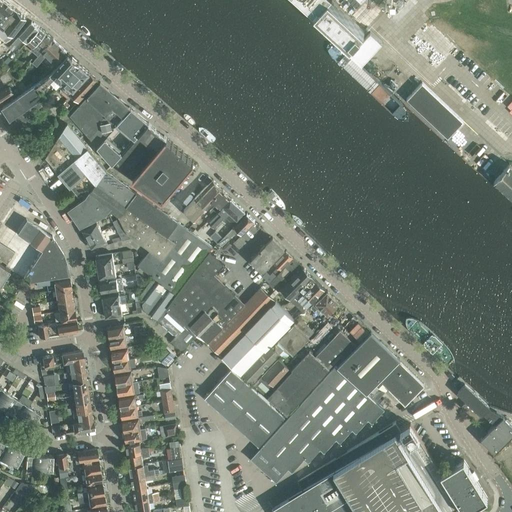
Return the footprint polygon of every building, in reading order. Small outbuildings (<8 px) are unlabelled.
[(4,0),(0,0),(0,23),(14,34),(27,17),(4,0)] [(302,0),(351,44),(364,29),(333,0),(351,0),(353,1),(354,0),(302,0)] [(29,39),(40,27),(32,21),(11,45),(15,49),(25,36),(29,39)] [(40,27),(29,39),(35,44),(32,47),(40,53),(53,39),(40,27)] [(362,63),(382,41),(371,30),(350,52),(362,63)] [(67,52),(54,39),(34,59),(37,61),(45,53),(55,63),(67,52)] [(449,55),(469,74),(477,65),(458,46),(449,55)] [(69,53),(51,73),(61,82),(79,63),(78,62),(69,54),(69,53)] [(89,72),(79,63),(61,82),(63,83),(64,82),(66,83),(63,87),(63,90),(69,96),(71,95),(90,73),(89,72)] [(0,75),(0,77),(4,83),(11,78),(7,71),(0,75)] [(61,82),(51,73),(49,74),(2,107),(8,115),(7,115),(7,116),(8,116),(17,131),(31,122),(26,115),(33,111),(31,109),(33,108),(31,104),(37,100),(39,105),(42,103),(39,99),(46,94),(58,86),(61,82)] [(90,73),(71,95),(78,101),(98,80),(90,73)] [(97,146),(131,108),(100,82),(70,115),(97,146)] [(448,137),(464,121),(422,82),(407,98),(448,137)] [(9,86),(0,91),(0,101),(13,93),(9,86)] [(46,94),(39,99),(42,103),(45,108),(52,104),(46,94)] [(131,108),(107,135),(125,150),(149,123),(131,108)] [(116,161),(133,176),(167,137),(149,123),(116,161)] [(93,187),(106,170),(67,124),(46,157),(79,196),(82,193),(92,185),(93,187)] [(97,146),(112,164),(125,150),(107,135),(97,146)] [(133,177),(162,197),(194,161),(167,138),(133,177)] [(509,164),(494,180),(494,181),(511,197),(511,166),(509,164)] [(112,211),(119,216),(136,192),(106,170),(93,187),(92,185),(82,193),(85,197),(89,195),(101,211),(97,214),(99,217),(106,214),(109,209),(112,211)] [(213,179),(195,198),(194,197),(184,210),(196,221),(214,203),(216,205),(210,211),(213,214),(230,197),(222,189),(223,189),(213,179)] [(132,237),(150,250),(162,259),(177,240),(169,234),(178,222),(136,191),(136,192),(119,216),(119,218),(113,221),(122,240),(132,237)] [(80,226),(99,217),(97,214),(101,211),(89,195),(85,197),(68,209),(80,226)] [(231,198),(208,221),(214,227),(226,217),(233,223),(245,210),(231,198)] [(26,280),(27,281),(69,274),(63,254),(54,238),(57,236),(53,230),(50,235),(12,209),(1,223),(15,233),(7,247),(16,253),(8,265),(6,267),(26,280)] [(247,213),(234,226),(223,238),(219,242),(222,246),(238,230),(242,234),(255,220),(247,213)] [(84,234),(86,238),(102,231),(97,221),(82,228),(84,233),(84,234)] [(162,259),(150,250),(138,265),(140,267),(138,270),(147,277),(150,274),(176,294),(212,246),(204,241),(178,222),(169,234),(177,240),(162,259)] [(102,231),(86,238),(88,243),(90,243),(92,248),(107,241),(102,231)] [(215,231),(210,236),(218,243),(219,242),(223,238),(215,231)] [(273,238),(251,260),(263,271),(284,249),(273,238)] [(0,259),(8,265),(16,253),(7,247),(0,242),(0,259)] [(228,242),(223,247),(226,250),(231,245),(228,242)] [(286,250),(274,263),(278,266),(273,271),(277,274),(293,257),(286,250)] [(210,251),(176,295),(167,307),(175,314),(214,274),(223,264),(210,251)] [(97,262),(98,267),(114,265),(112,253),(96,256),(96,257),(95,258),(96,261),(97,262)] [(277,274),(282,279),(298,262),(294,257),(277,274)] [(0,282),(1,283),(9,270),(0,263),(0,282)] [(114,265),(98,267),(99,272),(98,273),(99,277),(100,277),(100,279),(116,276),(114,265)] [(281,289),(292,299),(302,289),(300,288),(312,276),(303,267),(286,285),(285,285),(287,282),(283,278),(282,279),(278,275),(269,284),(273,288),(274,287),(279,291),(282,288),(281,289)] [(261,276),(266,280),(271,275),(266,271),(261,276)] [(175,314),(186,323),(224,283),(214,274),(175,314)] [(302,289),(292,299),(302,311),(313,301),(325,289),(312,276),(300,288),(302,289)] [(53,279),(55,290),(70,287),(71,287),(71,286),(71,285),(71,283),(70,282),(69,277),(53,279)] [(121,282),(122,281),(122,279),(120,277),(100,281),(101,286),(100,287),(101,291),(102,291),(102,293),(124,289),(123,283),(121,282)] [(186,323),(175,314),(167,307),(176,295),(153,277),(139,295),(145,300),(142,304),(143,308),(158,319),(176,336),(171,341),(182,351),(197,335),(186,324),(186,323)] [(186,323),(186,324),(196,333),(234,293),(224,283),(186,323)] [(55,290),(57,300),(72,298),(71,292),(72,291),(72,289),(71,288),(70,287),(55,290)] [(275,301),(261,287),(245,304),(207,342),(222,356),(275,301)] [(320,306),(328,314),(340,302),(327,290),(311,307),(315,311),(320,306)] [(104,304),(104,306),(120,303),(119,292),(103,294),(103,299),(103,300),(103,304),(104,304)] [(196,333),(207,342),(245,304),(234,293),(196,333)] [(57,305),(58,311),(74,309),(74,308),(75,306),(74,304),(73,303),(72,298),(57,300),(53,301),(54,306),(57,305)] [(276,300),(275,301),(222,356),(241,373),(288,325),(294,318),(276,300)] [(120,303),(104,306),(106,318),(122,315),(120,303)] [(32,307),(33,315),(40,314),(39,306),(32,307)] [(74,308),(74,309),(58,311),(60,322),(76,319),(75,314),(76,313),(76,311),(75,310),(74,308)] [(40,314),(33,315),(34,323),(42,322),(40,314)] [(76,321),(57,324),(58,333),(78,330),(76,321)] [(57,324),(57,322),(47,324),(47,323),(37,325),(39,336),(58,333),(57,324)] [(291,327),(288,325),(241,373),(267,397),(291,369),(280,360),(283,358),(285,359),(291,353),(292,354),(309,337),(295,323),(291,327)] [(109,336),(109,337),(125,335),(124,324),(108,327),(108,332),(108,333),(108,335),(109,336)] [(291,369),(267,397),(287,415),(341,356),(344,359),(357,345),(340,329),(315,356),(310,350),(292,369),(292,370),(291,369)] [(376,383),(399,358),(371,331),(357,345),(344,359),(337,366),(376,401),(385,391),(376,383)] [(125,335),(109,337),(109,339),(109,340),(109,342),(110,343),(111,348),(127,345),(125,335)] [(157,357),(166,365),(175,354),(166,346),(157,357)] [(113,359),(113,361),(129,358),(127,348),(111,350),(112,355),(111,356),(112,359),(113,359)] [(80,350),(61,353),(63,362),(64,362),(82,359),(82,358),(83,358),(82,351),(80,350)] [(58,354),(42,356),(44,365),(53,364),(53,359),(59,358),(58,354)] [(129,358),(113,361),(113,362),(112,363),(113,365),(114,366),(115,371),(131,369),(129,358)] [(376,383),(385,391),(389,387),(405,402),(424,383),(399,358),(376,383)] [(82,359),(64,362),(66,372),(84,369),(83,365),(84,364),(84,361),(82,360),(82,359)] [(376,401),(337,366),(336,364),(324,378),(368,419),(372,422),(385,409),(376,401)] [(169,376),(168,368),(157,366),(157,367),(153,367),(153,370),(158,369),(159,377),(169,376)] [(71,375),(72,381),(85,379),(85,377),(86,376),(86,374),(84,373),(84,369),(66,372),(67,376),(71,375)] [(285,417),(231,369),(205,398),(259,446),(285,417)] [(116,383),(117,384),(133,382),(131,371),(115,374),(116,379),(115,380),(115,382),(116,383)] [(11,373),(7,379),(11,382),(15,376),(11,373)] [(54,384),(53,374),(43,376),(44,384),(46,385),(54,384)] [(356,432),(368,419),(324,378),(311,391),(352,429),(356,432)] [(69,388),(69,392),(87,389),(86,385),(87,384),(87,382),(86,381),(85,379),(72,381),(73,387),(69,388)] [(133,382),(117,384),(117,386),(116,387),(116,389),(118,390),(118,395),(139,392),(138,381),(133,382)] [(460,389),(458,392),(468,401),(462,407),(463,407),(477,420),(484,413),(490,418),(496,411),(489,407),(465,384),(460,389)] [(162,389),(164,401),(173,399),(171,388),(162,389)] [(74,396),(75,401),(89,399),(88,398),(89,397),(89,394),(88,394),(87,389),(69,392),(70,397),(74,396)] [(0,401),(0,404),(10,411),(18,398),(7,391),(0,401)] [(352,429),(311,391),(299,405),(336,438),(340,442),(352,429)] [(120,406),(120,408),(136,405),(135,394),(119,397),(119,402),(119,403),(119,405),(120,406)] [(10,411),(21,418),(29,406),(18,398),(10,411)] [(389,403),(384,398),(379,403),(385,408),(389,403)] [(72,408),(73,413),(90,410),(90,406),(91,405),(90,402),(89,402),(89,399),(75,401),(76,408),(72,408)] [(164,401),(165,413),(175,411),(173,399),(164,401)] [(136,405),(120,408),(121,409),(120,410),(120,412),(121,413),(122,418),(138,416),(138,415),(142,414),(141,409),(137,410),(136,405)] [(336,438),(299,405),(287,418),(320,448),(324,452),(336,438)] [(29,406),(21,418),(32,426),(40,413),(29,406)] [(77,417),(78,422),(92,420),(92,418),(93,417),(92,415),(91,414),(90,410),(73,413),(73,417),(77,417)] [(488,431),(481,438),(483,440),(495,452),(511,435),(511,424),(503,416),(496,411),(490,418),(496,424),(488,431)] [(124,430),(124,431),(140,429),(139,423),(144,422),(144,420),(154,419),(154,415),(140,417),(139,418),(123,420),(123,426),(123,427),(123,429),(124,430)] [(320,448),(287,418),(275,431),(304,458),(308,461),(320,448)] [(92,420),(78,422),(73,423),(74,432),(93,429),(94,427),(93,420),(92,420)] [(451,511),(461,506),(462,506),(441,473),(410,423),(359,455),(289,499),(289,498),(272,508),(274,511),(451,511)] [(166,426),(168,436),(179,435),(177,424),(166,426)] [(140,429),(124,431),(125,433),(124,434),(124,436),(125,437),(126,442),(142,439),(140,429)] [(304,458),(275,431),(263,445),(288,468),(292,471),(304,458)] [(0,440),(0,456),(5,459),(12,446),(0,440)] [(126,445),(125,446),(126,449),(127,450),(127,454),(149,451),(148,447),(140,448),(139,442),(126,444),(126,445)] [(288,468),(263,445),(251,458),(276,481),(288,468)] [(12,446),(5,459),(17,466),(24,452),(12,446)] [(172,458),(172,459),(182,457),(181,446),(170,448),(172,455),(169,455),(169,454),(162,455),(163,460),(172,458)] [(77,451),(78,461),(98,458),(98,457),(97,457),(97,455),(98,454),(98,449),(97,449),(97,448),(77,451)] [(149,451),(127,454),(128,458),(127,459),(128,462),(129,463),(129,466),(143,464),(142,457),(142,456),(149,455),(149,451)] [(25,469),(39,470),(40,454),(26,453),(25,469)] [(56,455),(57,466),(68,465),(66,453),(56,455)] [(40,454),(39,470),(52,471),(53,455),(40,454)] [(182,457),(172,459),(173,467),(183,465),(182,457)] [(464,459),(442,473),(462,506),(461,506),(465,511),(488,499),(476,480),(478,479),(474,471),(472,473),(464,459)] [(80,474),(84,473),(100,471),(100,469),(101,468),(100,466),(99,465),(98,460),(83,462),(83,467),(81,468),(79,468),(80,474)] [(130,468),(129,470),(130,472),(131,473),(131,477),(155,473),(154,469),(148,470),(147,464),(143,465),(143,464),(129,466),(130,468)] [(66,466),(58,467),(59,477),(67,475),(66,466)] [(100,471),(84,473),(85,479),(83,480),(83,483),(86,483),(86,484),(102,481),(101,476),(102,475),(101,473),(100,472),(100,471)] [(155,473),(131,477),(132,481),(131,483),(132,485),(133,486),(133,489),(147,487),(146,480),(146,479),(155,478),(155,473)] [(173,476),(174,482),(186,480),(185,474),(173,476)] [(8,476),(4,481),(10,485),(13,480),(8,476)] [(13,480),(10,485),(14,488),(18,483),(13,479),(13,480)] [(26,496),(33,485),(22,479),(16,490),(26,496)] [(181,487),(182,493),(188,492),(186,480),(174,482),(175,488),(181,487)] [(77,493),(78,498),(104,493),(103,489),(104,488),(104,486),(102,485),(102,483),(86,486),(87,491),(77,493)] [(133,491),(133,493),(133,495),(134,496),(135,500),(158,497),(158,492),(148,494),(147,487),(133,489),(133,491)] [(188,492),(182,493),(183,499),(177,500),(178,506),(190,504),(188,492)] [(104,493),(78,498),(79,502),(89,501),(90,506),(105,504),(105,502),(106,501),(106,499),(104,498),(104,493)] [(158,497),(135,500),(135,501),(135,504),(135,506),(135,508),(136,509),(136,511),(137,511),(150,509),(154,508),(153,502),(159,501),(158,497)]
